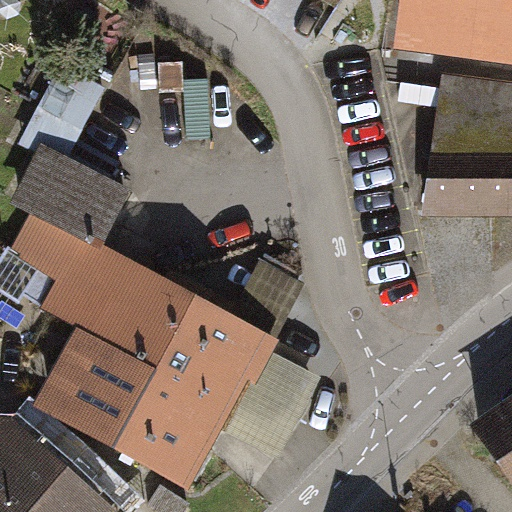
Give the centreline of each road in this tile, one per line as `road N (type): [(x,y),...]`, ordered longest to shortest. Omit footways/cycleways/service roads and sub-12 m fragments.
road 1 (residential): [(415,407),(375,362),(346,308),(303,119),(280,74),(247,40),(181,0)]
road 2 (residential): [(415,407),(311,511)]
road 3 (residential): [(511,320),(415,407)]
